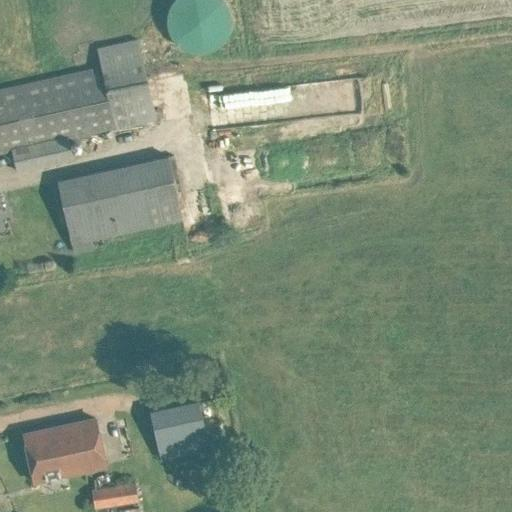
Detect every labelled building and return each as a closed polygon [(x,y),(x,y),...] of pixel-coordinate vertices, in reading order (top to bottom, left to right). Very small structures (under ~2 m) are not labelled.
[(166,16),(166,24),(167,31),(169,34),(170,37),(174,43),(178,46),(185,49),(190,51),(196,52),(204,52),(214,49),(220,44),(223,40),(227,34),(230,27),(231,18),(229,10),(227,5),(224,0),(171,0),(169,4),(166,9),(166,16)] [(0,152),(12,149),(68,137),(114,127),(115,128),(155,119),(138,39),(97,48),(101,67),(0,89),(0,152)] [(68,137),(12,149),(16,170),(72,158),(68,137)] [(167,155),(77,176),(57,180),(71,242),(149,225),(182,218),(167,155)] [(209,447),(198,400),(149,411),(160,458),(209,447)] [(95,418),(23,433),(34,480),(105,465),(95,418)] [(135,482),(111,486),(91,489),(94,507),(138,501),(135,482)]
